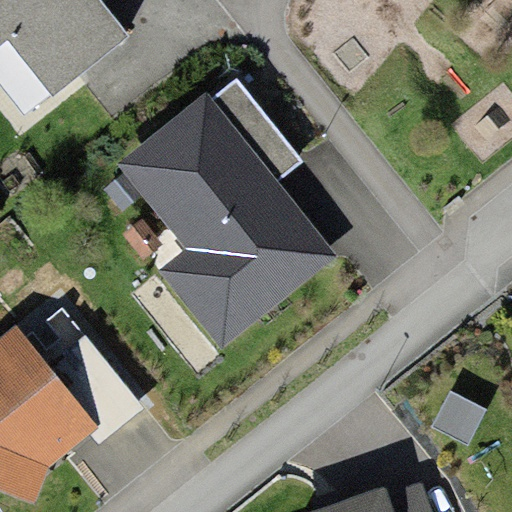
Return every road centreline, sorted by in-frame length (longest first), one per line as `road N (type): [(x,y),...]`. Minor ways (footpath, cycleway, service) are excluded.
road 1 (residential): [(460,286),(164,511)]
road 2 (residential): [(460,286),(270,41),(266,13),(276,0)]
